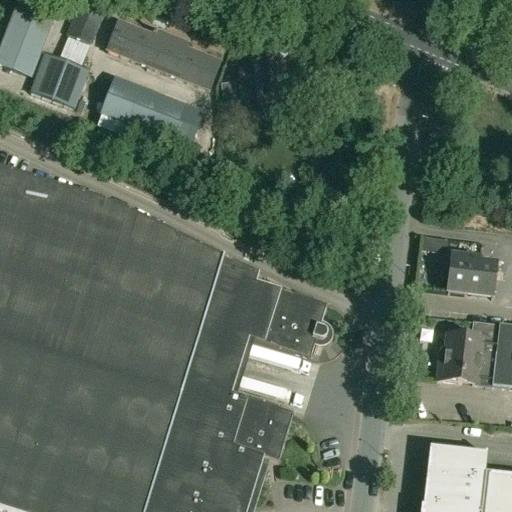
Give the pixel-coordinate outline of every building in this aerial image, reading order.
[(19,0),(0,52),(0,68),(30,80),(58,6),(41,0),(19,0)] [(67,39),(89,48),(102,15),(107,1),(104,0),(82,0),(80,6),(79,6),(67,39)] [(106,55),(144,69),(150,72),(196,90),(207,94),(208,95),(219,66),(185,53),(187,48),(153,34),(151,40),(117,26),(106,55)] [(38,73),(30,96),(73,113),(88,74),(55,62),(49,77),(38,73)] [(260,109),(283,106),(277,65),(252,69),(253,72),(237,74),(243,120),(261,118),(260,109)] [(99,123),(189,158),(205,119),(115,84),(99,123)] [(240,125),(238,105),(222,107),(224,127),(240,125)] [(0,511),(255,511),(268,472),(260,470),(262,462),(277,467),(315,344),(319,345),(322,345),(325,344),(326,342),(327,340),(327,337),(325,334),(323,333),(319,332),(326,310),(255,288),(258,277),(257,277),(256,278),(114,208),(0,173),(0,511)] [(290,189),(295,208),(316,201),(311,183),(290,189)] [(312,255),(331,265),(337,252),(318,243),(312,255)] [(491,303),(495,269),(478,267),(479,262),(451,259),(446,298),(491,303)] [(511,331),(472,327),(470,343),(446,340),(444,364),(438,364),(436,385),(475,389),(476,388),(491,390),(491,391),(511,393),(511,331)] [(426,457),(428,457),(425,483),(482,489),(484,480),(486,461),(426,454),(426,457)] [(482,489),(479,511),(508,511),(511,485),(511,482),(484,480),(482,489)] [(479,511),(482,489),(425,483),(421,511),(426,511),(479,511)]
